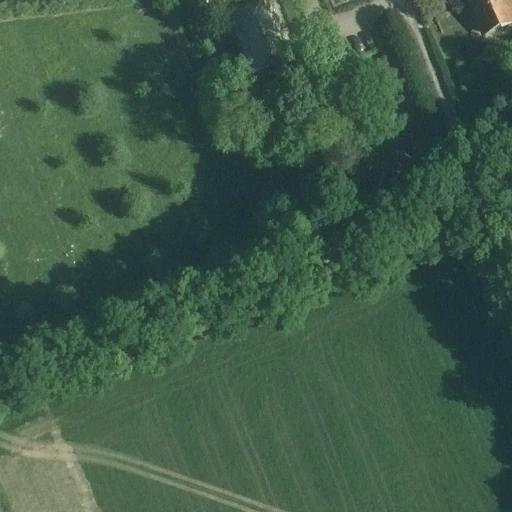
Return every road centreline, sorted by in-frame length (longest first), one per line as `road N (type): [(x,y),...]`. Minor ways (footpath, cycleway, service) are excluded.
road 1 (track): [(511,182),(0,389)]
road 2 (track): [(408,0),(511,266)]
